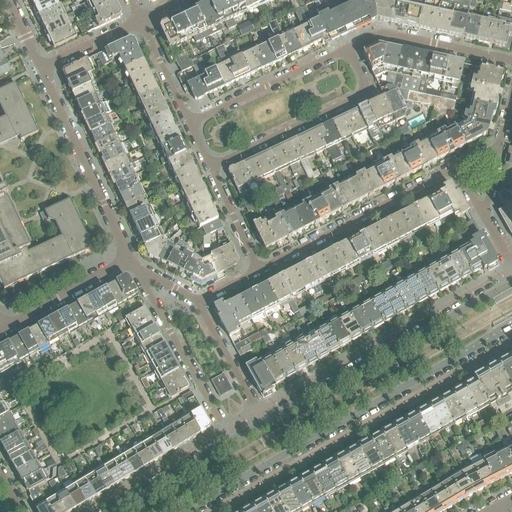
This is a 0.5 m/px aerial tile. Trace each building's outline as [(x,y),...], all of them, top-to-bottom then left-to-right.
[(59,6),(56,0),(42,0),(33,5),(35,9),(33,10),(36,17),(59,6)] [(91,14),(115,2),(114,0),(86,0),(87,3),(86,4),(87,6),(85,7),(84,5),(76,8),(81,19),(91,14)] [(245,11),(240,0),(216,0),(216,1),(214,0),(209,3),(219,24),(224,22),(225,24),(242,16),(240,14),(245,11)] [(271,0),(240,0),(245,11),(246,12),(271,0)] [(299,10),(297,3),(295,0),(294,0),(293,0),(290,2),(295,12),(299,10)] [(304,6),(301,0),(297,0),(296,1),(299,8),(304,6)] [(376,21),(374,0),(334,0),(323,5),(323,6),(319,8),(321,13),(326,10),(328,14),(318,18),(319,20),(330,42),(330,43),(376,21)] [(390,24),(394,0),(374,0),(376,21),(390,24)] [(419,30),(424,0),(394,0),(390,24),(419,30)] [(449,36),(456,0),(424,0),(419,30),(449,36)] [(467,18),(468,13),(469,9),(469,8),(470,0),(456,0),(449,36),(460,39),(460,38),(476,41),(481,21),(467,18)] [(511,0),(510,0),(510,5),(503,3),(502,6),(500,5),(498,10),(510,13),(511,13),(511,7),(511,0)] [(120,18),(121,14),(115,2),(91,14),(97,27),(98,29),(120,18)] [(219,24),(209,3),(204,5),(203,7),(189,13),(187,13),(182,15),(192,36),(198,34),(199,36),(207,33),(215,29),(214,26),(219,24)] [(64,17),(59,6),(36,17),(39,22),(41,22),(43,27),(64,17)] [(330,42),(319,20),(313,23),(305,7),(302,9),(299,10),(310,33),(306,35),(311,47),(321,42),(322,43),(325,44),(330,42)] [(310,33),(299,10),(295,12),(294,12),(292,14),(291,13),(285,16),(287,20),(299,15),(303,23),(291,29),(293,32),(302,52),(307,49),(308,48),(311,47),(306,35),(310,33)] [(509,19),(510,13),(498,10),(498,12),(496,20),(499,21),(499,17),(509,19)] [(278,20),(274,12),(267,15),(271,23),(278,20)] [(192,36),(182,15),(177,18),(176,19),(162,26),(161,29),(170,49),(174,47),(175,50),(180,48),(179,46),(188,42),(186,39),(192,36)] [(69,28),(64,17),(43,27),(46,32),(44,33),(47,39),(69,28)] [(91,26),(87,18),(82,21),(85,28),(91,26)] [(511,38),(511,32),(511,19),(509,27),(504,26),(481,21),(476,41),(506,48),(508,37),(511,38)] [(263,27),(260,22),(253,26),(255,31),(260,29),(263,27)] [(54,49),(76,39),(74,33),(72,34),(69,28),(47,39),(50,45),(51,44),(54,49)] [(250,33),(248,28),(240,32),(242,37),(250,33)] [(302,52),(293,32),(281,38),(285,45),(281,47),(286,58),(296,54),(296,53),(298,54),(302,52)] [(286,58),(281,47),(285,45),(281,38),(267,44),(276,64),(281,62),(282,60),(286,58)] [(143,62),(138,51),(133,41),(130,40),(97,55),(100,62),(103,67),(111,63),(112,61),(118,58),(124,70),(143,62)] [(276,64),(267,44),(255,50),(259,57),(255,59),(260,70),(270,66),(272,66),(276,64)] [(393,89),(401,51),(378,46),(362,53),(374,79),(385,74),(388,74),(386,82),(387,85),(388,88),(393,89)] [(260,70),(255,59),(259,57),(255,50),(247,54),(246,50),(240,53),(241,56),(241,57),(250,76),(255,74),(256,72),(260,70)] [(428,78),(433,58),(401,51),(393,89),(423,96),(424,96),(426,84),(428,78)] [(176,62),(187,57),(186,56),(185,57),(183,53),(174,57),(176,62)] [(178,66),(189,61),(187,57),(176,62),(178,66)] [(250,76),(241,57),(230,62),(233,69),(229,71),(234,83),(244,78),(245,78),(250,76)] [(461,77),(463,65),(463,64),(433,58),(428,78),(452,83),(451,88),(457,90),(458,85),(459,85),(461,77)] [(92,72),(95,71),(89,59),(64,71),(63,74),(68,84),(90,74),(92,73),(92,72)] [(182,73),(193,68),(197,77),(203,74),(204,74),(202,71),(204,70),(203,66),(201,67),(199,64),(199,65),(196,59),(191,62),(190,61),(189,61),(178,66),(182,73)] [(5,62),(4,62),(0,64),(0,77),(10,73),(5,62)] [(156,88),(148,72),(143,62),(124,70),(128,79),(125,81),(127,85),(130,83),(137,97),(156,88)] [(234,83),(229,71),(233,69),(230,62),(215,69),(224,88),(229,86),(229,85),(230,85),(234,83)] [(470,75),(472,67),(463,65),(461,77),(466,78),(470,75)] [(224,88),(215,69),(204,74),(203,74),(207,81),(203,83),(208,95),(217,91),(218,90),(219,91),(224,88)] [(496,101),(497,95),(500,82),(503,80),(504,76),(502,74),(479,69),(476,80),(470,79),(467,92),(473,93),(471,104),(496,110),(497,103),(496,101)] [(95,84),(93,80),(90,74),(68,84),(68,86),(69,89),(71,89),(73,94),(95,84)] [(208,95),(203,83),(207,81),(203,74),(197,77),(198,79),(187,84),(187,85),(184,86),(188,95),(191,93),(194,100),(197,101),(203,98),(203,97),(204,97),(208,95)] [(117,81),(114,76),(109,78),(112,84),(117,81)] [(30,247),(8,199),(7,197),(5,198),(4,196),(7,194),(7,192),(6,190),(5,189),(4,188),(1,190),(0,188),(0,187),(2,187),(0,182),(0,146),(19,137),(21,141),(38,133),(15,84),(0,91),(0,106),(0,107),(5,118),(0,120),(0,282),(4,291),(93,249),(70,200),(52,208),(44,212),(48,220),(48,221),(48,220),(55,223),(62,238),(28,253),(26,249),(30,247)] [(95,96),(99,94),(97,89),(95,84),(73,94),(75,98),(74,100),(76,102),(77,103),(77,104),(95,96)] [(434,98),(424,96),(423,96),(393,89),(388,88),(387,85),(378,87),(380,90),(383,97),(389,95),(400,98),(415,101),(425,103),(425,106),(434,108),(431,121),(431,122),(453,111),(455,102),(439,99),(434,98)] [(168,114),(161,99),(156,88),(137,97),(149,123),(168,114)] [(82,114),(100,106),(104,104),(99,94),(95,96),(77,104),(78,105),(77,106),(79,109),(80,110),(82,114)] [(455,102),(456,98),(443,95),(440,94),(439,99),(455,102)] [(405,117),(406,110),(400,98),(389,95),(383,97),(367,105),(376,125),(378,130),(395,122),(404,118),(405,117)] [(487,135),(488,130),(489,122),(491,122),(492,117),(495,115),(496,110),(471,104),(469,116),(462,114),(461,118),(466,122),(465,126),(456,131),(464,147),(487,135)] [(376,125),(367,105),(358,109),(366,127),(367,129),(376,125)] [(105,116),(100,106),(82,114),(84,118),(84,120),(85,123),(87,124),(87,125),(105,116)] [(366,127),(358,109),(353,112),(353,113),(352,113),(347,115),(353,127),(349,129),(351,134),(366,127)] [(180,140),(168,114),(149,123),(155,136),(161,149),(164,148),(180,140)] [(349,129),(353,127),(347,115),(338,120),(336,120),(332,122),(340,139),(351,134),(349,129)] [(109,126),(113,124),(119,121),(118,119),(113,122),(112,120),(108,122),(105,116),(87,125),(87,127),(88,129),(90,130),(92,135),(110,126),(109,126)] [(340,139),(332,122),(327,124),(326,126),(321,128),(327,139),(323,141),(326,146),(329,144),(333,152),(338,149),(334,142),(340,139)] [(464,147),(456,131),(453,127),(451,128),(452,130),(445,134),(443,131),(435,135),(436,138),(434,139),(429,132),(428,133),(425,125),(421,127),(427,140),(426,141),(437,161),(438,160),(440,160),(442,159),(443,157),(448,155),(449,156),(454,153),(453,152),(458,149),(460,150),(462,149),(463,147),(464,147)] [(114,136),(110,126),(92,135),(94,139),(93,140),(95,143),(96,144),(97,145),(114,136)] [(323,141),(327,139),(321,128),(312,132),(310,132),(306,134),(314,152),(326,146),(323,141)] [(314,152),(306,134),(301,136),(300,138),(295,140),(300,150),(296,153),(298,159),(309,181),(320,176),(317,171),(313,174),(304,156),(314,152)] [(119,146),(116,139),(114,136),(97,145),(97,147),(98,149),(99,150),(101,155),(119,146)] [(402,145),(399,138),(393,141),(396,147),(402,145)] [(193,167),(186,152),(180,140),(164,148),(161,149),(164,154),(165,157),(160,160),(163,165),(168,163),(174,175),(193,167)] [(298,159),(296,153),(300,150),(295,140),(286,144),(286,145),(284,144),(280,146),(287,164),(298,159)] [(148,147),(145,141),(140,144),(143,150),(148,147)] [(436,161),(437,161),(426,141),(424,142),(425,144),(418,148),(417,145),(409,149),(410,152),(402,156),(401,154),(399,155),(409,175),(412,174),(413,174),(416,173),(416,172),(421,169),(422,170),(427,167),(426,166),(432,163),(433,164),(435,163),(436,161)] [(362,145),(357,147),(361,157),(366,154),(362,145)] [(124,156),(119,146),(101,155),(103,159),(103,161),(104,163),(106,164),(106,165),(124,156)] [(287,164),(280,146),(275,149),(274,150),(269,152),(275,163),(271,165),(273,171),(276,178),(274,179),(275,182),(278,181),(284,194),(292,191),(289,186),(286,187),(277,169),(287,164)] [(511,148),(508,147),(506,157),(508,157),(506,164),(505,164),(498,198),(498,199),(505,194),(511,161),(511,148)] [(271,165),(275,163),(269,152),(260,156),(260,157),(258,156),(254,159),(262,176),(273,171),(271,165)] [(409,175),(399,155),(398,156),(399,158),(392,162),(390,159),(382,163),(383,166),(376,170),(375,168),(373,169),(383,189),(385,188),(386,188),(389,187),(389,186),(394,183),(395,184),(400,181),(400,180),(405,178),(406,178),(409,177),(409,175)] [(111,175),(133,164),(138,162),(138,161),(137,159),(132,162),(131,160),(127,162),(124,156),(106,165),(106,167),(107,170),(109,171),(111,175)] [(262,176),(254,159),(249,161),(248,162),(244,164),(249,176),(245,177),(248,183),(262,176)] [(134,177),(131,171),(135,169),(133,164),(111,175),(113,179),(113,181),(114,183),(115,184),(116,185),(134,177)] [(245,177),(249,176),(244,164),(234,169),(233,168),(230,170),(229,172),(232,179),(236,188),(248,183),(245,177)] [(205,193),(193,167),(174,175),(187,202),(205,193)] [(382,189),(383,189),(373,169),(371,170),(372,172),(365,176),(363,173),(355,177),(356,180),(349,184),(348,182),(346,183),(357,202),(358,202),(359,202),(362,201),(362,200),(367,197),(368,198),(373,195),(373,194),(378,191),(379,192),(382,191),(382,189)] [(330,172),(325,175),(327,179),(330,185),(335,183),(330,172)] [(139,187),(134,177),(116,185),(116,186),(116,187),(117,190),(118,191),(121,195),(139,187)] [(300,187),(309,182),(307,178),(298,182),(300,187)] [(355,203),(357,202),(346,183),(345,183),(346,186),(338,190),(337,187),(328,191),(330,194),(323,198),(322,195),(320,196),(330,216),(331,216),(332,216),(335,215),(335,213),(340,211),(341,212),(346,210),(346,209),(346,208),(351,205),(352,206),(355,205),(355,203)] [(472,220),(458,195),(457,195),(456,194),(455,194),(454,191),(454,189),(452,186),(451,185),(450,185),(448,185),(445,186),(444,188),(443,188),(444,189),(443,191),(444,192),(439,195),(439,196),(434,198),(433,198),(430,199),(430,201),(429,201),(442,226),(448,223),(445,218),(452,214),(455,219),(458,225),(462,223),(460,220),(459,221),(456,217),(457,216),(459,219),(465,215),(469,222),(472,220)] [(143,197),(139,187),(121,195),(123,199),(122,201),(123,204),(125,205),(125,206),(143,197)] [(284,195),(284,194),(280,188),(270,193),(274,200),(284,195)] [(511,190),(505,194),(498,199),(503,207),(498,210),(499,211),(497,212),(511,238),(511,190)] [(218,220),(213,209),(205,193),(187,202),(193,215),(185,219),(186,221),(194,218),(199,229),(201,228),(218,220)] [(328,217),(330,216),(320,196),(318,197),(319,200),(312,203),(310,200),(302,205),(303,208),(296,211),(295,209),(293,210),(304,230),(305,230),(308,229),(309,228),(314,225),(314,226),(319,223),(319,222),(324,219),(325,220),(328,219),(328,217)] [(148,207),(143,197),(125,206),(126,206),(125,208),(126,210),(128,211),(130,215),(148,207)] [(265,205),(261,198),(255,201),(256,201),(260,207),(265,205)] [(256,201),(255,201),(245,207),(248,213),(260,207),(256,201)] [(442,226),(429,201),(427,202),(426,202),(423,203),(423,204),(418,207),(417,206),(412,209),(413,210),(407,212),(406,212),(403,213),(403,215),(402,215),(412,235),(421,230),(422,233),(427,231),(425,228),(439,221),(442,226)] [(153,218),(148,207),(130,215),(132,220),(132,222),(133,224),(135,225),(135,227),(153,218)] [(302,231),(304,230),(293,210),(291,211),(292,213),(285,217),(284,214),(275,219),(276,222),(269,225),(268,223),(266,224),(276,244),(277,244),(279,244),(281,243),(282,242),(287,239),(287,240),(290,239),(293,237),(292,236),(297,233),(299,234),(301,233),(302,231)] [(412,235),(402,215),(401,216),(399,216),(397,217),(396,218),(391,221),(390,220),(385,223),(386,224),(381,226),(379,226),(377,227),(376,229),(375,229),(385,249),(412,235)] [(158,229),(156,225),(159,223),(156,217),(153,218),(135,227),(136,227),(135,229),(136,231),(138,232),(141,238),(158,229)] [(222,229),(218,220),(201,228),(206,236),(217,231),(222,229)] [(498,266),(473,221),(464,226),(462,223),(458,225),(460,229),(459,229),(460,231),(459,232),(481,269),(482,269),(483,271),(487,269),(488,272),(498,266)] [(276,244),(266,224),(266,223),(262,225),(261,222),(254,226),(260,238),(258,239),(261,243),(262,243),(265,250),(270,247),(272,248),(274,247),(275,245),(276,244)] [(163,238),(159,229),(158,229),(141,238),(142,241),(142,242),(143,245),(144,246),(145,247),(163,238)] [(385,249),(375,229),(374,230),(372,230),(370,231),(369,232),(364,235),(363,234),(359,236),(358,237),(359,238),(354,240),(352,240),(350,241),(349,243),(348,243),(358,263),(385,249)] [(481,269),(459,232),(455,234),(461,246),(463,244),(465,247),(458,251),(469,272),(471,272),(474,273),(481,269)] [(158,260),(167,244),(165,243),(163,238),(145,247),(149,256),(158,260)] [(238,262),(233,253),(234,251),(233,248),(231,248),(228,241),(221,244),(220,242),(218,243),(219,251),(228,269),(237,265),(238,262)] [(358,263),(348,243),(347,244),(345,244),(343,245),(342,246),(337,249),(337,248),(332,250),(331,251),(332,252),(327,254),(325,254),(323,255),(322,257),(321,257),(331,277),(358,263)] [(166,264),(174,248),(167,244),(158,260),(161,261),(161,263),(164,264),(166,264)] [(458,279),(446,258),(442,261),(440,257),(437,258),(431,247),(428,249),(434,260),(433,261),(448,285),(449,284),(452,286),(460,281),(458,279)] [(175,269),(183,252),(174,248),(166,264),(167,265),(168,266),(171,268),(172,267),(175,269)] [(184,273),(193,254),(184,250),(183,252),(175,269),(179,270),(179,272),(182,273),(184,273)] [(228,269),(219,251),(210,255),(210,258),(214,266),(210,268),(215,279),(219,274),(221,274),(223,273),(224,272),(228,269)] [(471,275),(469,272),(458,251),(446,258),(458,279),(460,278),(463,279),(471,275)] [(193,278),(201,262),(202,259),(193,254),(184,273),(185,274),(186,275),(189,277),(190,277),(193,278)] [(331,277),(321,257),(320,258),(318,258),(316,259),(315,260),(310,263),(310,262),(305,264),(304,265),(305,266),(300,268),(298,268),(296,269),(295,271),(294,271),(304,291),(311,288),(316,296),(322,292),(318,284),(331,277)] [(215,279),(210,268),(214,266),(210,258),(201,262),(193,278),(193,279),(201,283),(209,279),(210,280),(213,278),(215,279)] [(387,263),(378,268),(381,274),(383,273),(394,267),(390,259),(386,261),(387,263)] [(448,285),(433,261),(430,262),(432,266),(424,271),(438,294),(439,293),(438,290),(440,290),(442,291),(449,287),(448,285)] [(381,274),(378,268),(372,271),(375,277),(381,274)] [(291,298),(304,291),(294,271),(293,272),(291,272),(289,273),(288,274),(283,277),(283,276),(278,279),(278,280),(273,282),(272,282),(269,283),(269,285),(267,285),(280,311),(280,309),(288,305),(294,315),(298,312),(298,311),(291,298)] [(416,306),(415,304),(403,283),(396,271),(392,273),(399,285),(392,289),(404,310),(405,309),(408,310),(416,306)] [(438,294),(424,271),(414,277),(426,297),(427,296),(430,298),(438,294)] [(426,297),(414,277),(403,283),(415,304),(416,303),(419,304),(427,300),(426,297)] [(137,295),(127,279),(125,278),(116,283),(116,284),(127,302),(137,295)] [(405,312),(404,310),(392,289),(387,279),(384,281),(389,291),(381,295),(393,316),(394,315),(397,317),(405,312)] [(127,302),(116,284),(112,286),(111,286),(108,287),(107,289),(117,307),(127,302)] [(280,311),(267,285),(266,286),(265,286),(262,287),(262,288),(257,291),(256,290),(251,293),(251,294),(246,296),(245,296),(242,297),(242,299),(241,299),(254,324),(266,317),(267,318),(280,311)] [(117,307),(107,289),(103,291),(101,291),(99,292),(98,294),(97,294),(107,313),(117,307)] [(107,313),(97,294),(93,297),(91,297),(89,298),(88,299),(87,300),(98,318),(107,313)] [(393,316),(381,295),(370,301),(382,322),(383,321),(386,323),(394,318),(393,316)] [(315,310),(328,303),(325,297),(311,304),(315,310)] [(254,324),(241,299),(239,300),(238,300),(235,301),(235,302),(230,305),(229,304),(224,306),(224,305),(222,304),(221,304),(219,304),(215,306),(215,307),(214,308),(214,310),(216,314),(218,314),(219,318),(218,318),(219,319),(229,337),(236,333),(236,332),(240,330),(238,326),(251,319),(254,325),(254,324)] [(98,318),(87,300),(83,302),(81,302),(79,303),(78,305),(77,305),(88,324),(93,321),(94,323),(96,321),(99,327),(102,326),(98,318)] [(382,322),(370,301),(359,308),(371,328),(372,327),(375,329),(383,324),(382,322)] [(144,310),(145,310),(142,304),(131,310),(134,316),(144,310)] [(88,324),(77,305),(73,308),(71,307),(69,309),(68,310),(67,311),(77,329),(88,324)] [(309,314),(305,307),(298,311),(298,312),(301,318),(306,315),(309,314)] [(371,328),(359,308),(348,314),(360,334),(361,334),(364,335),(372,331),(371,328)] [(349,341),(337,320),(331,309),(329,310),(333,317),(331,318),(334,322),(327,326),(338,347),(339,346),(342,348),(350,343),(349,341)] [(148,318),(148,316),(147,314),(146,313),(144,310),(134,316),(135,316),(126,321),(131,330),(149,319),(148,318)] [(77,329),(67,311),(63,313),(62,313),(59,314),(58,316),(68,335),(77,329)] [(361,337),(360,334),(348,314),(337,320),(349,341),(350,340),(353,341),(361,337)] [(68,335),(58,316),(54,318),(52,318),(50,320),(49,321),(47,322),(58,340),(68,335)] [(136,338),(154,328),(152,325),(152,323),(151,321),(149,320),(149,319),(131,330),(136,338)] [(58,340),(47,322),(44,324),(42,324),(40,325),(39,327),(38,327),(48,345),(58,340)] [(338,347),(327,326),(316,332),(313,328),(327,353),(328,352),(331,354),(339,349),(338,347)] [(48,345),(38,327),(34,329),(32,329),(30,331),(29,332),(28,333),(39,351),(48,345)] [(141,347),(159,337),(158,336),(158,334),(157,332),(155,331),(154,328),(136,338),(141,347)] [(310,349),(304,339),(302,335),(298,328),(296,329),(300,336),(298,337),(300,341),(294,345),(295,348),(305,366),(306,365),(309,366),(317,362),(316,359),(310,349)] [(327,353),(313,328),(302,335),(304,339),(310,349),(316,359),(317,358),(320,360),(328,356),(327,353)] [(269,335),(266,329),(259,333),(262,338),(269,335)] [(39,351),(28,333),(24,335),(22,335),(20,336),(19,338),(18,338),(29,356),(39,351)] [(145,356),(164,346),(162,342),(162,340),(161,338),(159,337),(141,347),(145,356)] [(29,356),(18,338),(15,340),(13,340),(10,342),(9,343),(9,344),(19,361),(29,356)] [(306,368),(305,366),(295,348),(294,345),(290,338),(286,340),(288,343),(287,344),(289,347),(286,349),(282,351),(294,372),(296,371),(298,372),(306,368)] [(246,347),(250,345),(248,339),(245,341),(234,347),(237,352),(240,350),(243,348),(246,347)] [(19,361),(9,344),(5,346),(3,346),(1,347),(0,348),(0,350),(9,367),(16,363),(21,371),(24,370),(19,361)] [(150,364),(169,355),(168,353),(168,351),(167,349),(165,348),(164,346),(145,356),(150,364)] [(294,372),(282,351),(280,346),(275,349),(278,354),(272,357),(283,378),(285,377),(287,379),(295,374),(294,372)] [(0,372),(9,367),(0,350),(0,372)] [(511,350),(495,360),(511,390),(511,350)] [(283,378),(272,357),(269,353),(258,359),(257,356),(255,357),(258,362),(260,362),(261,364),(274,387),(274,386),(284,380),(283,378)] [(155,373),(173,363),(172,360),(172,358),(171,356),(169,355),(150,364),(155,373)] [(511,390),(495,360),(487,365),(479,369),(473,372),(474,380),(474,381),(487,404),(493,414),(499,410),(501,415),(511,408),(511,403),(511,402),(511,390)] [(160,382),(178,372),(178,371),(178,369),(177,367),(175,366),(173,363),(155,373),(160,382)] [(275,388),(274,387),(261,364),(256,366),(254,364),(246,368),(262,397),(263,399),(264,398),(265,398),(272,394),(271,394),(273,393),(271,391),(275,388)] [(164,390),(183,380),(181,377),(181,375),(180,373),(179,372),(178,372),(160,382),(164,390)] [(230,389),(226,382),(225,382),(223,377),(213,382),(216,387),(215,387),(219,395),(230,389)] [(149,388),(144,379),(141,381),(146,390),(149,388)] [(188,389),(188,388),(184,379),(183,380),(164,390),(170,399),(188,389)] [(487,404),(474,381),(470,383),(467,381),(463,383),(463,387),(468,396),(470,396),(471,399),(471,401),(476,410),(487,404)] [(17,396),(12,388),(10,387),(8,388),(12,396),(10,396),(12,399),(13,399),(17,396)] [(476,410),(471,401),(471,399),(470,396),(468,396),(463,387),(462,388),(462,387),(462,388),(459,390),(456,387),(451,390),(452,394),(456,403),(459,403),(460,406),(459,408),(464,417),(476,410)] [(194,399),(191,393),(182,398),(185,404),(188,402),(194,399)] [(464,417),(459,408),(460,406),(459,403),(456,403),(452,394),(451,394),(450,394),(450,395),(447,397),(444,394),(439,397),(440,400),(440,401),(445,409),(447,410),(448,412),(447,414),(452,423),(464,417)] [(210,427),(194,399),(188,402),(192,410),(188,413),(200,434),(201,435),(209,430),(210,427)] [(452,423),(447,414),(448,412),(447,410),(445,409),(440,401),(439,401),(438,400),(438,401),(435,403),(432,401),(428,403),(428,407),(433,416),(435,417),(436,418),(436,420),(441,430),(452,423)] [(0,418),(8,414),(3,405),(0,406),(0,418)] [(441,430),(436,420),(436,418),(435,417),(433,416),(428,407),(427,408),(427,407),(426,407),(426,408),(423,410),(420,407),(416,410),(416,414),(421,423),(423,423),(425,425),(424,427),(429,436),(441,430)] [(0,431),(13,424),(10,418),(18,413),(16,410),(8,414),(0,418),(0,431)] [(166,418),(161,410),(158,412),(162,420),(166,418)] [(200,434),(188,413),(184,415),(186,419),(181,422),(191,439),(193,439),(196,438),(196,436),(200,434)] [(429,436),(424,427),(425,425),(423,423),(421,423),(416,414),(415,414),(415,415),(412,417),(409,414),(404,417),(405,420),(410,429),(412,430),(413,432),(413,434),(418,443),(429,436)] [(418,443),(413,434),(413,432),(412,430),(410,429),(405,420),(404,421),(403,420),(403,421),(400,423),(397,421),(392,423),(393,427),(398,436),(400,436),(401,439),(400,441),(405,450),(418,443)] [(191,439),(181,422),(171,427),(182,445),(184,445),(186,444),(187,442),(191,439)] [(19,434),(14,424),(13,424),(0,431),(0,442),(1,443),(1,444),(19,434)] [(182,445),(171,427),(162,433),(172,451),(174,451),(176,449),(177,448),(182,445)] [(405,450),(400,441),(401,439),(400,436),(398,436),(393,427),(392,428),(391,427),(391,428),(388,430),(385,427),(381,430),(381,434),(386,443),(388,444),(390,446),(389,448),(394,456),(405,450)] [(484,437),(481,432),(472,437),(474,442),(484,437)] [(172,451),(162,433),(152,439),(163,457),(165,456),(167,455),(168,453),(172,451)] [(6,454),(24,443),(19,434),(1,444),(3,448),(3,450),(4,452),(6,453),(6,454)] [(394,456),(389,448),(390,446),(388,444),(386,443),(381,434),(380,434),(379,434),(379,435),(376,436),(373,434),(369,436),(369,440),(374,450),(376,450),(377,452),(377,454),(382,463),(394,456)] [(511,444),(508,447),(502,436),(498,438),(504,449),(509,459),(508,461),(509,463),(511,463),(511,464),(511,444)] [(12,463),(30,453),(26,446),(35,441),(33,438),(24,443),(6,454),(9,457),(9,459),(10,462),(12,463)] [(163,457),(152,439),(142,444),(153,462),(155,462),(157,461),(158,459),(163,457)] [(466,439),(460,443),(463,450),(470,446),(466,439)] [(382,463),(377,454),(377,452),(376,450),(374,450),(369,440),(369,441),(368,440),(368,441),(365,443),(362,441),(357,443),(358,447),(363,456),(365,456),(366,458),(365,460),(370,469),(382,463)] [(460,443),(454,446),(458,453),(459,452),(462,457),(466,455),(463,450),(460,443)] [(153,462),(142,444),(133,450),(143,468),(145,468),(148,467),(149,465),(153,462)] [(370,469),(365,460),(366,458),(365,456),(363,456),(358,447),(357,448),(356,447),(356,448),(353,450),(350,447),(345,450),(346,454),(351,463),(353,463),(354,465),(354,467),(358,476),(370,469)] [(511,464),(511,463),(509,463),(508,461),(509,459),(504,449),(494,454),(499,464),(498,466),(499,468),(501,469),(505,477),(506,476),(508,475),(509,476),(509,475),(511,475),(511,474),(511,464)] [(143,468),(133,450),(123,456),(134,474),(136,474),(138,472),(139,471),(143,468)] [(18,473),(36,463),(30,453),(12,463),(14,467),(14,469),(15,471),(17,472),(18,473)] [(358,476),(354,467),(354,465),(353,463),(351,463),(346,454),(345,454),(344,454),(344,455),(341,456),(338,454),(334,456),(334,460),(339,469),(341,470),(342,472),(342,474),(347,483),(358,476)] [(501,469),(499,468),(498,466),(499,464),(494,454),(487,458),(486,454),(481,456),(488,470),(487,471),(488,474),(490,475),(495,483),(495,482),(497,481),(498,481),(498,480),(500,481),(504,479),(504,477),(505,477),(501,469)] [(134,474),(123,456),(114,462),(124,480),(126,480),(128,478),(129,476),(134,474)] [(490,475),(488,474),(487,471),(488,470),(481,456),(483,460),(472,466),(478,475),(477,477),(477,479),(480,480),(484,488),(484,487),(486,486),(487,487),(488,486),(490,486),(493,485),(494,483),(495,483),(490,475)] [(115,485),(104,467),(99,459),(96,460),(100,466),(99,467),(100,469),(94,473),(105,491),(107,491),(109,490),(110,488),(115,485)] [(347,483),(342,474),(342,472),(341,470),(339,469),(334,460),(333,461),(333,460),(332,460),(332,461),(329,463),(326,461),(322,463),(322,467),(327,476),(330,476),(331,478),(330,481),(335,489),(347,483)] [(124,480),(114,462),(104,467),(115,485),(117,485),(119,484),(120,482),(124,480)] [(23,483),(41,473),(36,463),(18,473),(20,477),(20,479),(21,481),(22,482),(23,483)] [(480,480),(477,479),(477,477),(478,475),(472,466),(460,472),(465,480),(465,483),(466,485),(468,485),(473,494),(474,493),(476,492),(477,492),(477,491),(479,492),(482,490),(483,488),(484,488),(480,480)] [(335,489),(330,481),(331,478),(330,476),(327,476),(322,467),(321,468),(321,467),(321,468),(318,470),(315,467),(310,470),(311,474),(316,482),(318,483),(319,485),(318,487),(323,496),(335,489)] [(473,494),(468,485),(466,485),(465,483),(465,480),(460,472),(450,478),(455,487),(455,489),(456,492),(458,492),(463,500),(463,499),(465,498),(466,498),(466,497),(467,497),(469,498),(472,496),(472,494),(473,494)] [(43,484),(47,482),(41,473),(23,483),(25,487),(25,489),(26,491),(28,492),(28,493),(38,487),(43,484)] [(105,491),(94,473),(85,479),(95,497),(97,497),(100,496),(100,494),(105,491)] [(323,496),(318,487),(319,485),(318,483),(316,482),(311,474),(310,474),(309,474),(309,475),(306,476),(303,474),(298,476),(299,480),(303,489),(306,490),(307,492),(306,494),(311,503),(323,496)] [(458,492),(456,492),(455,489),(455,487),(450,478),(440,484),(445,493),(445,495),(446,497),(448,498),(453,506),(453,505),(455,504),(456,504),(456,503),(458,504),(461,502),(462,500),(463,500),(458,492)] [(95,497),(85,479),(75,485),(86,503),(88,503),(90,501),(91,500),(95,497)] [(311,503),(306,494),(307,492),(306,490),(303,489),(299,480),(298,481),(297,480),(297,481),(294,483),(291,481),(287,483),(287,487),(292,496),(294,496),(295,498),(295,500),(300,509),(311,503)] [(453,506),(448,498),(446,497),(445,495),(445,493),(440,484),(429,490),(435,499),(434,502),(436,504),(438,504),(442,511),(443,511),(445,510),(446,511),(446,510),(446,509),(448,510),(451,508),(452,506),(453,506)] [(86,503),(75,485),(66,490),(76,508),(78,508),(80,507),(81,505),(86,503)] [(52,511),(46,502),(40,491),(38,487),(28,493),(30,496),(29,496),(35,507),(38,511),(52,511)] [(294,511),(300,509),(295,500),(295,498),(294,496),(292,496),(287,487),(286,487),(285,487),(285,488),(282,490),(279,487),(275,490),(275,494),(280,503),(282,503),(283,505),(283,507),(285,511),(294,511)] [(76,508),(66,490),(56,496),(65,511),(71,511),(72,511),(76,508)] [(442,511),(438,504),(436,504),(434,502),(435,499),(429,490),(419,496),(425,505),(424,508),(426,510),(428,510),(428,511),(442,511)] [(285,511),(283,507),(283,505),(282,503),(280,503),(275,494),(274,494),(274,495),(271,496),(268,494),(263,496),(264,500),(269,509),(271,509),(272,511),(271,511),(285,511)] [(65,511),(56,496),(46,502),(52,511),(65,511)] [(428,511),(428,510),(426,510),(424,508),(425,505),(419,496),(409,502),(414,511),(428,511)] [(271,511),(272,511),(271,509),(269,509),(264,500),(263,501),(262,500),(262,501),(259,503),(256,501),(251,503),(252,507),(254,511),(271,511)] [(414,511),(409,502),(398,509),(400,511),(414,511)]
